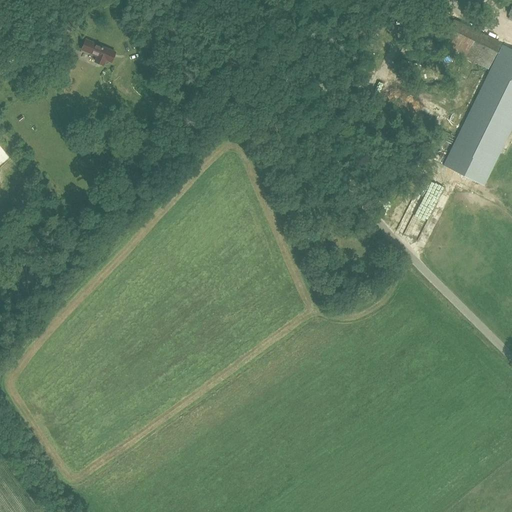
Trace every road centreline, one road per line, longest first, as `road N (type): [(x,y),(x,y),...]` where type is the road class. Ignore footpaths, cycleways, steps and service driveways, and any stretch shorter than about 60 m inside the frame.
road 1 (unclassified): [(511,348),(348,175),(264,0)]
road 2 (unknown): [(310,96),(372,79),(411,23),(428,14),(465,16),(511,35)]
